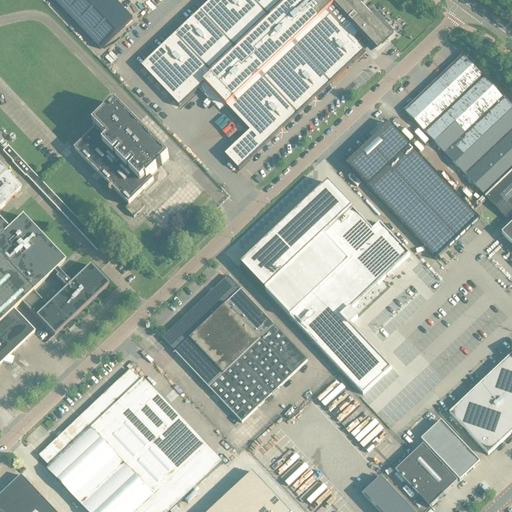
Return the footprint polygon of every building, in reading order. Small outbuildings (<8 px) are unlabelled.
[(54,0),(100,49),(133,19),(114,0),(54,0)] [(358,44),(361,41),(371,52),(378,52),(383,48),(383,49),(394,39),(394,31),(372,9),(367,13),(361,7),(366,0),(365,0),(212,0),(141,67),(179,107),(204,83),(250,132),(225,155),(239,170),(365,51),(358,44)] [(486,197),(511,172),(511,107),(463,56),(462,55),(462,56),(404,111),(486,197)] [(144,207),(136,199),(154,181),(150,178),(169,160),(115,105),(93,127),(96,130),(74,151),(128,206),(125,209),(134,218),(144,207)] [(390,124),(346,165),(436,260),(480,218),(390,124)] [(2,151),(12,161),(12,162),(25,176),(25,175),(96,250),(102,246),(7,146),(2,151)] [(172,162),(165,169),(174,178),(181,170),(172,162)] [(0,364),(34,332),(13,310),(21,302),(54,336),(107,285),(89,266),(70,284),(56,269),(64,261),(21,216),(8,229),(0,221),(0,208),(20,189),(0,167),(0,364)] [(511,172),(486,197),(506,218),(511,212),(511,172)] [(240,264),(265,291),(352,209),(327,183),(240,264)] [(392,368),(351,324),(359,318),(352,310),(387,277),(391,281),(396,276),(393,272),(411,255),(403,247),(403,248),(380,223),(372,230),(352,209),(265,291),(363,395),(384,374),(385,375),(392,368)] [(511,223),(502,234),(511,244),(511,223)] [(173,240),(164,231),(159,237),(168,246),(173,240)] [(479,250),(486,259),(495,252),(488,243),(479,250)] [(168,345),(158,355),(161,358),(171,348),(242,423),(307,361),(228,277),(162,339),(168,345)] [(478,298),(463,284),(434,315),(436,316),(438,315),(450,326),(478,298)] [(478,344),(504,319),(491,306),(457,339),(469,351),(465,346),(472,338),(478,344)] [(488,455),(511,432),(511,354),(449,414),(488,455)] [(145,370),(137,378),(130,370),(129,371),(40,455),(39,456),(50,467),(47,470),(74,499),(75,498),(81,505),(80,505),(86,511),(168,511),(221,463),(144,380),(159,366),(156,363),(161,358),(158,355),(153,360),(150,357),(146,361),(142,357),(138,362),(145,370)] [(187,409),(184,412),(195,423),(198,419),(187,409)] [(351,482),(294,419),(274,437),(301,466),(310,458),(305,452),(310,448),(345,487),(351,482)] [(450,451),(460,442),(441,421),(431,431),(450,451)] [(440,461),(450,451),(431,431),(421,440),(440,461)] [(285,475),(296,464),(270,440),(251,459),(280,486),(288,478),(285,475)] [(450,451),(470,472),(473,469),(480,462),(460,442),(450,451)] [(395,472),(430,508),(457,482),(423,445),(395,472)] [(470,472),(450,451),(440,461),(460,481),(467,475),(467,474),(470,472)] [(240,482),(248,491),(260,480),(252,472),(240,482)] [(54,511),(20,476),(0,495),(0,511),(54,511)] [(376,511),(412,511),(381,478),(362,496),(376,511)] [(260,480),(248,491),(256,499),(268,488),(260,480)] [(256,499),(248,491),(240,482),(233,489),(249,506),(256,499)] [(254,511),(259,511),(264,508),(276,497),(268,488),(256,499),(249,506),(254,511)] [(196,489),(184,499),(189,504),(200,495),(196,489)] [(254,511),(249,506),(233,489),(224,498),(237,511),(254,511)] [(264,508),(267,511),(276,511),(284,505),(276,497),(264,508)] [(237,511),(224,498),(215,506),(219,511),(237,511)]
